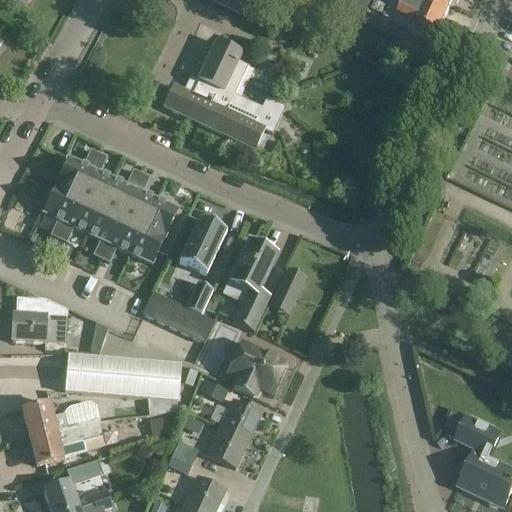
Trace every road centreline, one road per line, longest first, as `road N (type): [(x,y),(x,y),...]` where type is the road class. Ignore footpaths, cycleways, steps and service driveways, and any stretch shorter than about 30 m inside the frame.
road 1 (residential): [(373,247),(39,105)]
road 2 (residential): [(497,0),(390,227),(373,247)]
road 3 (residential): [(373,247),(433,511)]
road 4 (residential): [(39,105),(104,0)]
